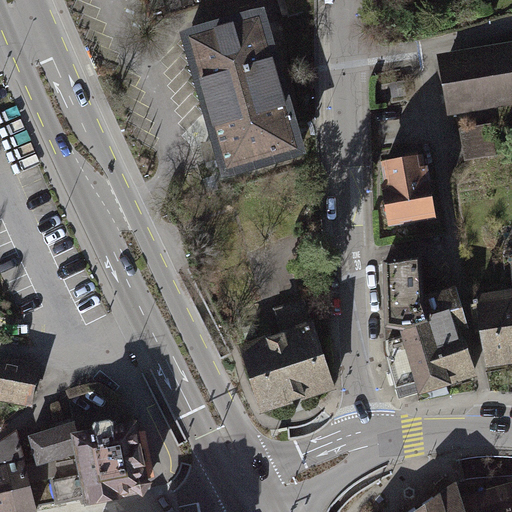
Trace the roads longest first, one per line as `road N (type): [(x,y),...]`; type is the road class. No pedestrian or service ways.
road 1 (primary): [(182,344),(18,0)]
road 2 (residential): [(342,67),(361,402),(371,445)]
road 3 (residential): [(182,344),(85,358),(0,350)]
road 4 (residential): [(511,23),(342,67)]
road 5 (primary): [(255,487),(182,344)]
road 6 (residential): [(511,432),(371,445)]
road 7 (residential): [(371,445),(255,487)]
